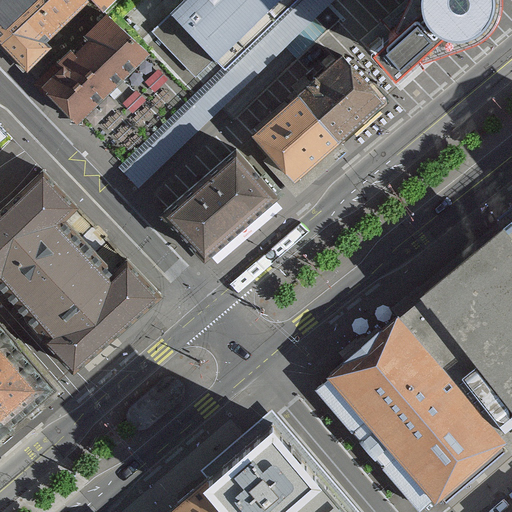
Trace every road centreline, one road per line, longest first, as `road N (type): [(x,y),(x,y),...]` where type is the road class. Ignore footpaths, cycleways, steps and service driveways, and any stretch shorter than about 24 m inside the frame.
road 1 (primary): [(511,59),(213,308)]
road 2 (primary): [(259,358),(511,157)]
road 3 (residential): [(213,308),(0,88)]
road 4 (primary): [(213,308),(0,490)]
road 5 (primary): [(81,511),(259,358)]
road 6 (unclassified): [(385,511),(259,358)]
